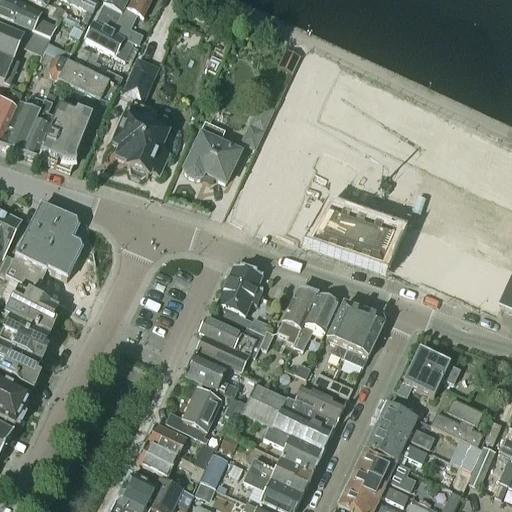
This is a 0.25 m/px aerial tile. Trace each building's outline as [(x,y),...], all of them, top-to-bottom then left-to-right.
[(50,0),(18,0),(44,12),(50,0)] [(91,17),(98,3),(91,0),(55,0),(56,0),(91,17)] [(122,15),(129,0),(106,0),(104,6),(122,15)] [(153,0),(129,0),(122,15),(120,20),(111,38),(133,50),(135,51),(139,43),(126,37),(135,19),(142,23),(153,0)] [(49,45),(55,33),(38,24),(40,19),(0,1),(0,25),(25,36),(49,45)] [(111,38),(120,20),(122,15),(104,6),(102,11),(103,11),(94,29),(94,30),(111,38)] [(60,25),(64,16),(55,11),(51,21),(60,25)] [(133,50),(111,38),(94,30),(94,29),(93,29),(83,47),(123,68),(133,50)] [(0,34),(0,87),(2,89),(9,92),(19,70),(11,67),(17,54),(41,61),(49,45),(25,36),(22,43),(0,34)] [(65,67),(68,60),(47,50),(44,57),(65,67)] [(81,54),(73,71),(82,75),(94,81),(99,71),(87,65),(90,59),(81,54)] [(283,56),(276,72),(290,78),(297,62),(283,56)] [(56,86),(65,67),(44,57),(38,69),(48,73),(47,77),(51,84),(56,86)] [(152,124),(155,118),(141,112),(157,74),(136,65),(120,102),(132,107),(125,123),(113,151),(120,154),(116,164),(128,170),(126,174),(128,176),(129,183),(138,186),(144,182),(147,183),(149,178),(158,183),(168,160),(158,156),(165,140),(169,131),(152,124)] [(65,67),(56,86),(73,94),(74,102),(85,100),(99,106),(109,111),(117,92),(108,87),(94,81),(82,75),(73,71),(65,67)] [(335,89),(323,117),(341,124),(350,102),(338,97),(340,92),(335,89)] [(0,108),(0,148),(17,114),(18,111),(22,101),(10,96),(4,110),(0,108)] [(46,99),(43,106),(51,109),(54,101),(46,99)] [(17,114),(0,148),(0,153),(21,160),(34,127),(42,106),(33,102),(29,115),(18,111),(17,114)] [(350,102),(341,124),(358,132),(370,105),(365,102),(363,108),(350,102)] [(370,105),(358,132),(375,139),(385,117),(373,112),(375,107),(370,105)] [(36,164),(37,165),(50,132),(54,122),(47,120),(51,109),(43,106),(42,106),(34,127),(21,160),(36,166),(36,164)] [(253,155),(272,116),(258,110),(240,149),(253,155)] [(58,111),(54,122),(50,132),(37,165),(36,166),(69,179),(91,123),(68,114),(58,111)] [(385,117),(375,139),(392,146),(404,119),(399,117),(397,122),(385,117)] [(404,119),(392,146),(408,154),(418,131),(406,126),(408,121),(404,119)] [(418,131),(408,154),(425,161),(437,133),(432,131),(430,136),(418,131)] [(229,154),(217,148),(221,140),(203,132),(198,143),(194,146),(191,152),(191,158),(182,177),(185,182),(193,185),(200,185),(201,183),(210,187),(212,184),(224,190),(241,154),(232,149),(229,154)] [(437,133),(425,161),(442,168),(452,146),(440,141),(442,135),(437,133)] [(315,135),(312,142),(323,147),(326,140),(315,135)] [(333,143),(329,150),(340,155),(344,147),(333,143)] [(452,146),(442,168),(459,175),(470,148),(466,146),(463,151),(452,146)] [(470,148),(459,175),(475,182),(485,160),(473,155),(475,150),(470,148)] [(356,153),(353,160),(364,165),(367,158),(356,153)] [(367,158),(364,165),(375,170),(378,162),(367,158)] [(317,159),(314,166),(325,171),(328,163),(317,159)] [(485,160),(475,182),(492,190),(504,162),(499,160),(497,165),(485,160)] [(504,162),(492,190),(509,197),(511,189),(511,171),(507,169),(509,164),(504,162)] [(328,163),(325,171),(336,176),(339,168),(328,163)] [(316,174),(289,236),(303,242),(300,248),(311,250),(320,233),(336,207),(337,204),(347,180),(336,176),(325,171),(314,166),(314,168),(323,172),(321,176),(316,174)] [(390,167),(386,175),(397,179),(401,172),(390,167)] [(339,168),(336,176),(347,180),(350,173),(339,168)] [(401,172),(397,179),(408,184),(412,177),(401,172)] [(423,182),(420,189),(431,194),(434,186),(423,182)] [(434,186),(431,194),(442,199),(445,191),(434,186)] [(456,196),(453,203),(464,208),(467,201),(456,196)] [(415,199),(411,206),(422,212),(426,204),(415,199)] [(467,201),(464,208),(475,213),(478,206),(467,201)] [(320,233),(311,250),(379,274),(384,262),(400,229),(336,207),(320,233)] [(490,210),(487,218),(498,223),(501,215),(490,210)] [(439,211),(436,218),(447,223),(450,216),(439,211)] [(65,286),(80,256),(78,250),(71,246),(76,234),(75,227),(40,212),(4,283),(34,298),(44,276),(65,286)] [(501,215),(498,223),(509,227),(511,220),(501,215)] [(450,216),(447,223),(457,229),(461,222),(450,216)] [(4,260),(20,228),(0,217),(0,264),(1,265),(4,260)] [(400,229),(384,262),(390,265),(388,270),(400,276),(420,234),(402,225),(400,229)] [(475,228),(471,235),(482,241),(485,233),(475,228)] [(485,233),(482,241),(493,246),(496,239),(485,233)] [(420,234),(400,276),(412,281),(414,276),(420,279),(438,242),(420,234)] [(438,242),(420,279),(437,288),(455,251),(438,242)] [(455,251),(437,288),(455,296),(473,259),(455,251)] [(473,259),(455,296),(473,305),(491,268),(473,259)] [(0,279),(4,281),(12,264),(4,260),(1,265),(0,264),(0,279)] [(491,268),(473,305),(490,313),(508,276),(491,268)] [(227,285),(215,312),(225,316),(222,323),(243,333),(244,332),(248,334),(251,328),(242,324),(242,323),(244,324),(250,310),(256,312),(262,298),(256,296),(262,282),(232,273),(232,274),(228,275),(224,282),(227,285)] [(49,327),(56,314),(41,307),(43,303),(9,286),(2,301),(4,309),(9,311),(4,321),(9,323),(10,323),(48,342),(54,330),(49,327)] [(511,318),(511,287),(500,314),(511,318)] [(293,352),(317,301),(297,294),(276,340),(286,345),(284,349),(293,352)] [(324,339),(338,309),(317,301),(293,352),(292,354),(301,357),(307,346),(313,335),(324,339)] [(342,365),(363,317),(341,310),(325,346),(334,351),(330,360),(342,365)] [(362,375),(367,366),(383,329),(381,324),(363,317),(342,365),(362,375)] [(0,348),(40,369),(46,357),(41,354),(48,342),(10,323),(9,323),(0,341),(0,348)] [(205,324),(198,339),(254,364),(258,355),(263,341),(248,334),(244,332),(243,333),(240,340),(205,324)] [(263,341),(258,355),(265,358),(272,341),(265,338),(263,341)] [(240,379),(247,363),(202,342),(194,359),(240,379)] [(40,369),(0,348),(0,379),(32,395),(38,382),(34,380),(40,369)] [(452,390),(458,377),(448,372),(449,370),(418,355),(402,390),(396,401),(405,405),(411,394),(432,405),(442,386),(452,390)] [(233,404),(237,395),(220,388),(225,375),(193,361),(184,383),(233,404)] [(297,370),(293,380),(305,385),(309,376),(297,370)] [(328,396),(333,386),(317,379),(312,389),(328,396)] [(347,405),(352,394),(333,386),(328,396),(347,405)] [(27,404),(0,390),(0,425),(13,432),(14,430),(19,430),(24,421),(21,417),(27,404)] [(280,402),(271,398),(255,390),(246,411),(241,421),(242,422),(268,433),(323,459),(333,438),(282,414),(286,405),(280,402)] [(282,414),(333,438),(345,412),(344,411),(300,391),(299,393),(293,407),(286,404),(286,405),(282,414)] [(203,444),(220,408),(196,397),(182,426),(170,421),(165,431),(205,450),(207,446),(203,444)] [(236,406),(236,407),(232,417),(241,421),(246,411),(236,406)] [(476,433),(482,420),(452,406),(445,419),(460,426),(458,430),(435,419),(429,432),(476,454),(482,441),(471,436),(473,432),(476,433)] [(384,411),(373,435),(405,450),(406,446),(428,456),(434,444),(412,434),(416,425),(403,419),(384,411)] [(228,423),(226,428),(237,433),(242,422),(241,421),(232,417),(228,423)] [(511,430),(503,450),(501,449),(498,456),(500,457),(498,460),(508,464),(497,488),(508,493),(511,484),(511,430)] [(176,465),(177,463),(185,446),(154,431),(145,450),(176,465)] [(0,459),(11,439),(0,433),(0,459)] [(312,481),(323,459),(268,433),(262,445),(284,455),(279,465),(312,481)] [(373,435),(364,455),(395,470),(399,460),(421,470),(426,459),(405,450),(373,435)] [(232,457),(238,446),(225,439),(219,451),(232,457)] [(176,465),(145,450),(135,469),(166,484),(173,470),(191,478),(188,484),(198,489),(204,475),(192,469),(192,470),(177,463),(176,465)] [(204,475),(213,455),(201,450),(192,469),(204,475)] [(471,479),(466,490),(478,495),(494,459),(483,453),(480,460),(471,479)] [(467,454),(458,473),(471,479),(480,460),(467,454)] [(364,455),(353,477),(385,492),(386,488),(409,499),(414,488),(405,483),(409,476),(395,470),(364,455)] [(212,461),(200,488),(214,495),(227,467),(212,461)] [(274,475),(253,465),(248,477),(302,503),(312,481),(279,465),(274,475)] [(264,511),(298,511),(302,503),(248,477),(242,488),(264,498),(259,509),(264,511)] [(353,477),(345,495),(376,509),(380,502),(400,511),(402,511),(407,502),(385,492),(353,477)] [(154,494),(129,482),(114,511),(173,511),(174,511),(175,511),(188,511),(193,502),(181,496),(182,494),(160,483),(154,494)] [(214,495),(200,488),(193,502),(208,508),(214,495)] [(345,495),(336,511),(382,511),(376,509),(345,495)] [(450,497),(442,511),(454,511),(459,501),(450,497)]
